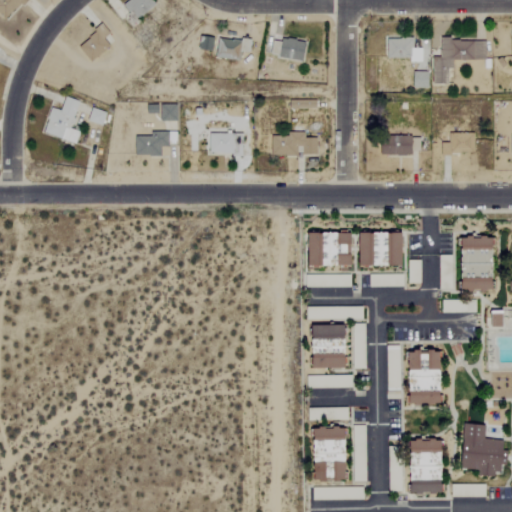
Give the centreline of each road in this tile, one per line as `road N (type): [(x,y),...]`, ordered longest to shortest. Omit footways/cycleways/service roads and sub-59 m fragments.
road 1 (residential): [(0,195),(345,197)]
road 2 (residential): [(11,195),(21,77),(74,0)]
road 3 (residential): [(346,4),(345,197)]
road 4 (residential): [(345,197),(511,197)]
road 5 (residential): [(511,4),(346,4)]
road 6 (residential): [(346,4),(219,0)]
